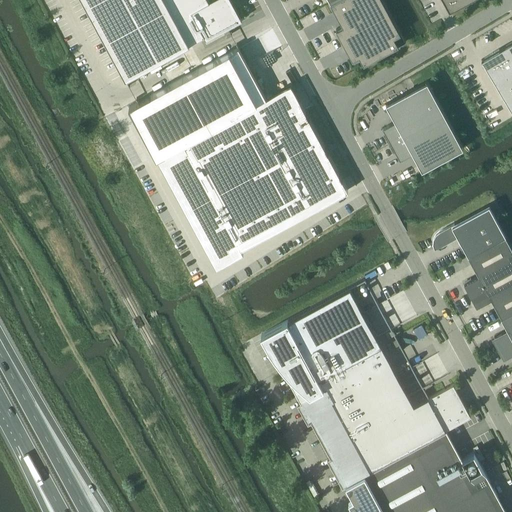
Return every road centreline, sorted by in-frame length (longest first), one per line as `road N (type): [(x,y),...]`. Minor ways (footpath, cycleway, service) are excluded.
road 1 (unclassified): [(511,443),(330,108)]
road 2 (track): [(164,511),(0,224)]
road 3 (unclassified): [(511,1),(330,108)]
road 4 (trunk): [(105,511),(0,333)]
road 5 (trunk): [(86,511),(0,353)]
road 6 (unclassified): [(330,108),(271,0)]
